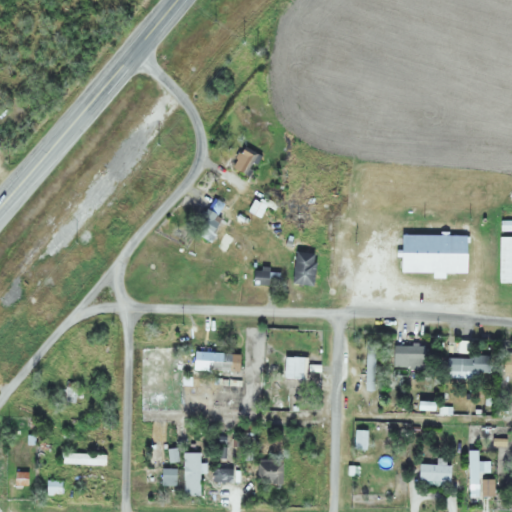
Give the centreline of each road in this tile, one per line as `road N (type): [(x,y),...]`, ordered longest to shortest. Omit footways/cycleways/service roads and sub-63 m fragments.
road 1 (residential): [(0,399),(195,168),(199,128),(132,51)]
road 2 (residential): [(511,322),(126,308)]
road 3 (primary): [(0,208),(175,0)]
road 4 (residential): [(122,511),(126,308)]
road 5 (residential): [(331,511),(335,316)]
